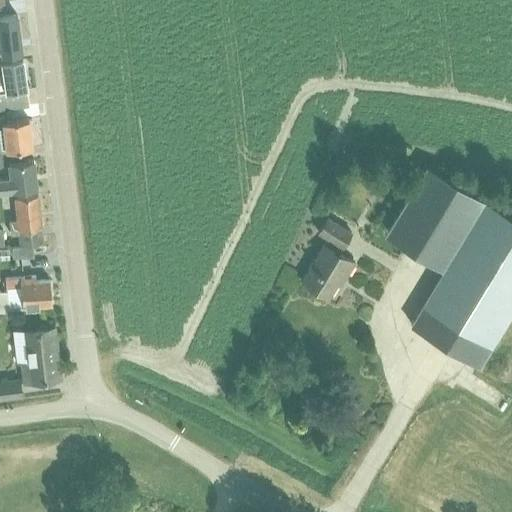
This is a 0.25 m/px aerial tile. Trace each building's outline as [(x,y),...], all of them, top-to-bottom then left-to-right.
[(0,62),(2,62),(22,60),(21,54),(22,54),(17,14),(0,16),(0,62)] [(0,108),(28,105),(22,60),(22,59),(22,60),(2,62),(0,62),(0,108)] [(2,114),(0,114),(0,151),(7,151),(32,147),(28,118),(6,121),(5,114),(2,114)] [(0,190),(37,187),(33,160),(9,162),(11,176),(0,177),(0,190)] [(492,344),(511,310),(511,215),(486,199),(484,202),(426,167),(386,233),(410,248),(441,267),(444,268),(423,303),(492,344)] [(9,222),(10,237),(18,236),(20,246),(33,245),(33,244),(43,242),(38,195),(14,197),(17,221),(9,222)] [(345,277),(355,262),(338,252),(351,231),(327,217),(318,232),(327,237),(301,280),(328,296),(342,275),(345,277)] [(33,245),(20,246),(11,247),(13,259),(34,256),(33,245)] [(22,287),(23,307),(52,305),(50,280),(36,281),(36,276),(5,278),(5,288),(22,287)] [(0,311),(12,310),(10,289),(0,290),(0,311)] [(53,326),(17,330),(23,381),(59,377),(53,326)] [(0,397),(21,395),(19,379),(0,381),(0,397)]
